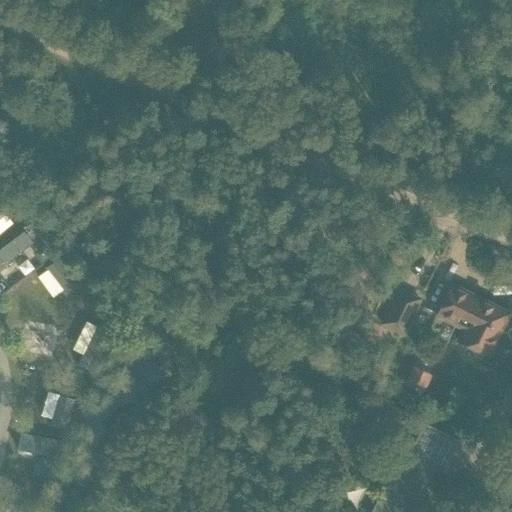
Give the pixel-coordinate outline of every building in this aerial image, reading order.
[(0,232),(17,222),(2,198),(0,199),(0,232)] [(0,247),(0,269),(40,237),(29,224),(0,247)] [(9,289),(20,304),(45,287),(55,300),(70,289),(51,261),(9,289)] [(456,343),(487,357),(508,314),(478,300),(477,301),(466,295),(467,294),(450,286),(436,316),(463,329),(456,343)] [(378,325),(379,326),(403,337),(420,299),(395,287),(378,325)] [(22,308),(29,319),(42,312),(35,301),(22,308)] [(63,301),(36,322),(47,336),(61,325),(76,345),(89,335),(63,301)] [(72,415),(70,376),(30,378),(31,395),(48,394),(49,416),(72,415)] [(368,415),(399,428),(406,413),(375,400),(368,415)] [(410,511),(433,466),(443,471),(458,441),(423,423),(398,474),(385,468),(378,484),(383,487),(370,511),(410,511)] [(16,458),(52,462),(54,437),(19,433),(16,458)] [(23,511),(13,502),(3,511),(23,511)]
